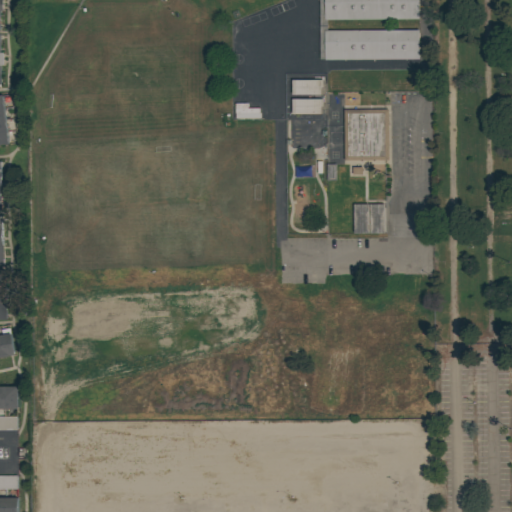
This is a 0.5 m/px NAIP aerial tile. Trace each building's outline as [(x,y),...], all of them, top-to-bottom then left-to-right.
[(325,0),(326,20),(325,32),(325,62),(318,61),(318,0),(325,0)] [(325,0),(419,0),(419,20),(326,20),(325,0)] [(325,32),(325,62),(420,62),(420,32),(325,32)] [(293,81),(292,97),(322,97),(322,89),(325,90),(325,82),(293,81)] [(0,95),(3,95),(9,144),(0,145),(0,95)] [(325,100),(291,100),(291,116),(321,116),(321,109),(325,109),(325,100)] [(343,111),(390,111),(390,162),(343,162),(343,111)] [(290,119),(322,119),(322,146),(289,146),(290,119)] [(337,166),(329,166),(329,182),(337,182),(337,166)] [(353,207),(385,206),(385,235),(354,236),(353,207)] [(0,357),(0,335),(11,334),(15,355),(0,357)] [(0,387),(18,387),(18,409),(0,409),(0,387)] [(17,417),(0,417),(0,430),(17,430),(17,417)] [(0,489),(18,489),(18,476),(0,475),(0,489)] [(0,511),(0,497),(18,498),(18,511),(0,511)]
